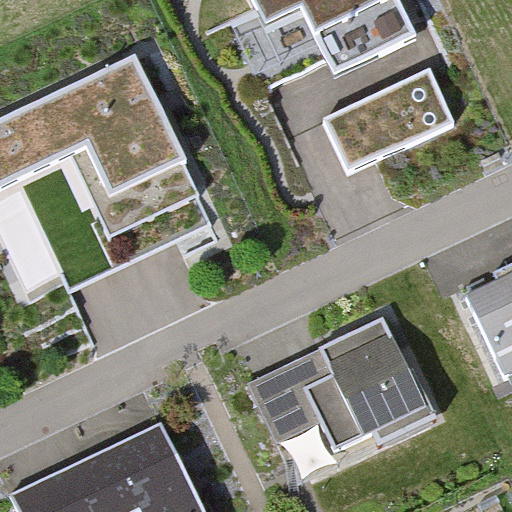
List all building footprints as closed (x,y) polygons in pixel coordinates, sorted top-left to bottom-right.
[(249,0),(269,43),(309,25),(337,86),(417,49),(394,0),(249,0)] [(139,62),(0,127),(0,199),(87,159),(111,210),(192,172),(139,62)] [(455,126),(431,75),(327,125),(351,176),(455,126)] [(511,269),(464,292),(507,382),(511,379),(511,269)] [(400,322),(257,388),(306,493),(449,427),(400,322)] [(207,511),(168,430),(13,505),(16,511),(207,511)]
